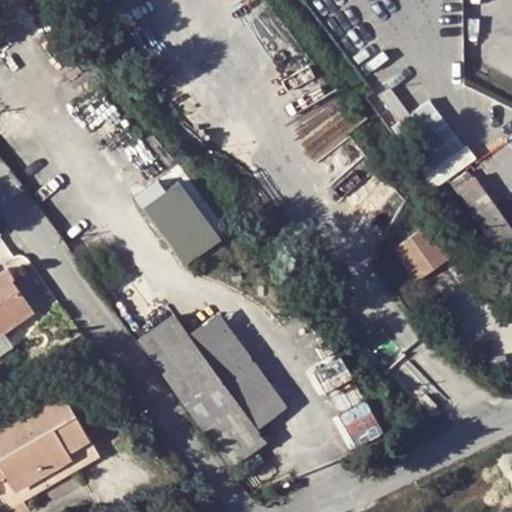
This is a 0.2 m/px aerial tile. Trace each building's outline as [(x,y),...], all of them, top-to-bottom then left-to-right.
[(177,171),(140,204),(162,231),(158,234),(172,249),(175,246),(188,261),(227,228),(177,171)] [(471,212),(502,259),(511,252),(511,229),(474,175),(452,190),(466,209),(463,210),(468,215),(471,212)] [(392,247),(413,277),(448,253),(425,223),(392,247)] [(0,349),(11,341),(1,328),(30,308),(7,275),(9,273),(4,265),(0,267),(0,349)] [(179,327),(246,425),(281,399),(213,304),(179,327)] [(137,338),(228,465),(234,461),(242,474),(255,466),(247,453),(259,445),(246,425),(179,327),(170,314),(137,338)] [(63,389),(0,424),(0,504),(2,508),(100,453),(63,389)]
